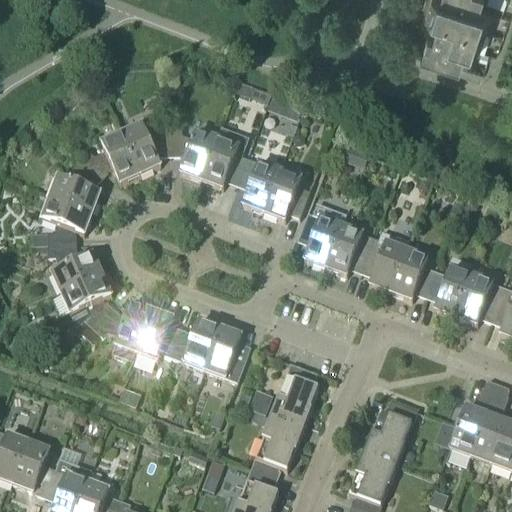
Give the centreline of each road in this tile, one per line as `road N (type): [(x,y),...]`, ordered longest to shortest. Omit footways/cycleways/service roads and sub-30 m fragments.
road 1 (residential): [(274,276),(254,320),(130,275),(119,245),(128,219),(161,206),(271,248)]
road 2 (residential): [(379,328),(303,511)]
road 3 (residential): [(511,381),(379,328)]
